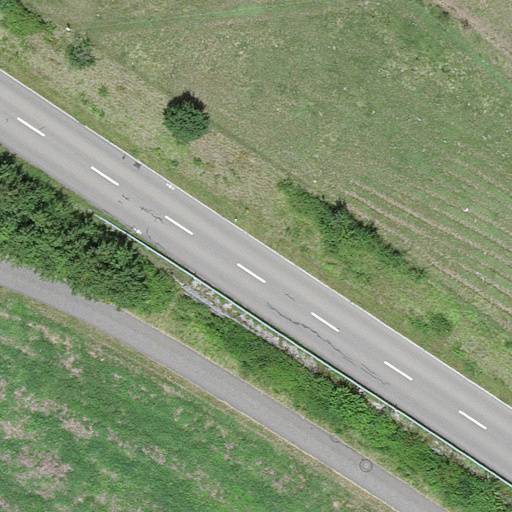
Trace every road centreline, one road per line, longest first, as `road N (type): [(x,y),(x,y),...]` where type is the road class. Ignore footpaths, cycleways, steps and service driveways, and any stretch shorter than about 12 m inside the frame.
road 1 (tertiary): [(511,452),(0,112)]
road 2 (track): [(422,511),(326,446),(120,332),(0,278)]
